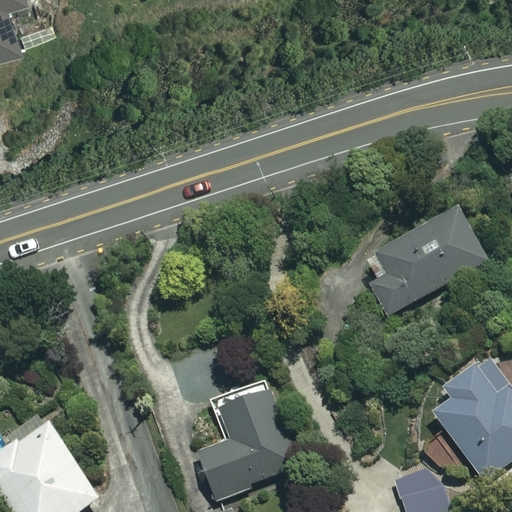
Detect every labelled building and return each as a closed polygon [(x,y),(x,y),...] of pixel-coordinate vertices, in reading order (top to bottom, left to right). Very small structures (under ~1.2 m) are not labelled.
[(0,0),(0,55),(13,51),(2,11),(23,5),(21,0),(0,0)] [(488,266),(460,215),(378,259),(391,283),(372,293),(388,321),(488,266)] [(511,468),(511,392),(490,363),(445,396),(452,404),(433,418),(486,488),(511,468)] [(299,469),(269,397),(219,418),(231,446),(198,460),(217,503),(299,469)] [(86,511),(99,504),(50,429),(18,451),(16,447),(0,457),(0,494),(11,511),(86,511)] [(448,511),(434,472),(396,485),(405,511),(448,511)]
